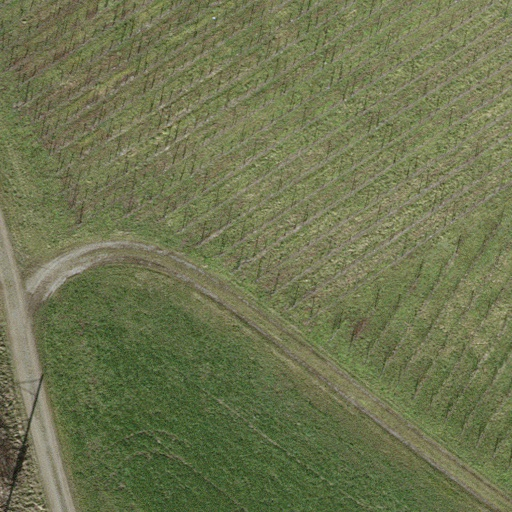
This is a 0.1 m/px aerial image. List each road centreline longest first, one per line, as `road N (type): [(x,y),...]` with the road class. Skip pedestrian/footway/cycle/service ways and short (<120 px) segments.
road 1 (track): [(21,345),(31,303),(59,269),(91,250),(146,253),(190,271),(511,511)]
road 2 (track): [(61,511),(21,345)]
